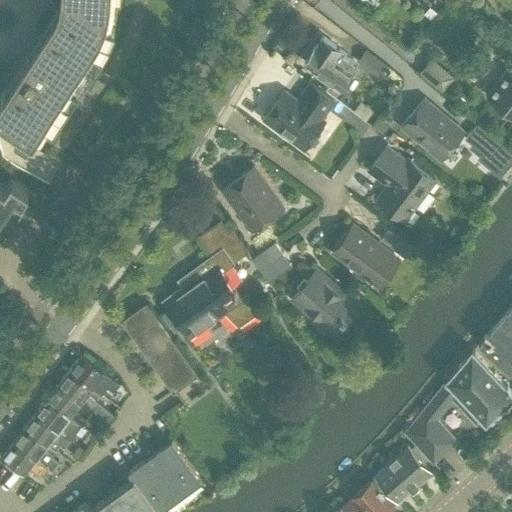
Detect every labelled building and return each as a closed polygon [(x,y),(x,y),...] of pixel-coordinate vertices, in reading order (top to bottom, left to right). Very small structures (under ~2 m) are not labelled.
[(0,117),(3,114),(8,118),(28,131),(34,136),(35,135),(43,140),(71,99),(79,86),(103,50),(105,47),(107,44),(109,40),(111,37),(113,33),(114,29),(116,26),(117,22),(118,18),(119,14),(120,10),(121,6),(121,2),(121,0),(61,0),(61,1),(61,3),(60,5),(59,7),(59,9),(58,11),(57,13),(55,16),(42,36),(16,75),(15,75),(15,74),(14,74),(13,74),(12,74),(11,74),(10,74),(10,75),(9,75),(8,75),(8,76),(7,76),(7,77),(6,78),(6,79),(6,80),(6,81),(6,82),(6,83),(7,84),(7,85),(8,85),(8,86),(0,97),(0,117)] [(354,59),(342,50),(322,36),(315,46),(304,62),(343,89),(359,68),(352,62),(354,59)] [(365,50),(358,61),(377,75),(384,64),(365,50)] [(455,77),(432,58),(419,73),(442,93),(455,77)] [(511,73),(505,68),(486,92),(497,101),(495,103),(496,108),(503,114),(508,114),(510,111),(511,112),(511,73)] [(321,118),(334,100),(310,82),(297,100),(284,91),(263,119),(292,140),(297,134),(309,143),(325,121),(321,118)] [(439,157),(462,130),(425,99),(402,126),(439,157)] [(478,122),(465,138),(483,153),(478,158),(500,176),(511,161),(511,150),(502,143),(478,122)] [(407,158),(405,160),(386,145),(368,169),(387,184),(377,198),(405,219),(435,179),(407,158)] [(252,232),(284,209),(256,169),(224,191),(252,232)] [(0,209),(8,198),(22,207),(33,190),(15,179),(9,188),(5,186),(0,182),(0,209)] [(211,268),(165,301),(191,337),(207,325),(225,312),(239,325),(258,311),(257,310),(259,309),(247,292),(242,296),(224,271),(249,254),(232,230),(229,232),(221,221),(197,238),(213,260),(208,263),(211,268)] [(372,282),(393,253),(353,223),(332,252),(356,270),(354,273),(364,280),(366,277),(372,282)] [(405,257),(413,246),(388,227),(379,238),(405,257)] [(261,270),(283,254),(275,242),(253,259),(261,270)] [(261,270),(269,281),(291,265),(283,254),(261,270)] [(330,331),(355,300),(316,268),(291,299),(317,320),(314,323),(323,330),(326,327),(330,331)] [(511,303),(479,343),(511,370),(511,303)] [(172,393),(195,377),(147,307),(124,322),(130,331),(172,393)] [(511,397),(511,390),(485,362),(474,349),(449,379),(459,390),(453,399),(459,405),(463,405),(468,410),(467,414),(476,424),(481,419),(483,421),(482,421),(483,422),(498,408),(499,409),(511,397)] [(82,355),(70,370),(93,387),(102,394),(107,386),(113,390),(119,383),(82,355)] [(88,393),(93,387),(70,370),(60,383),(94,410),(109,421),(115,413),(88,393)] [(457,441),(437,418),(453,399),(459,390),(449,379),(444,385),(445,386),(406,432),(430,458),(433,462),(457,441)] [(87,418),(94,410),(60,383),(48,398),(70,415),(75,409),(87,418)] [(48,398),(37,413),(70,438),(81,424),(70,416),(70,415),(48,398)] [(37,413),(26,427),(48,444),(55,450),(60,444),(64,447),(70,438),(37,413)] [(48,444),(26,427),(14,441),(47,467),(52,471),(59,462),(43,450),(48,444)] [(202,480),(171,438),(128,470),(132,477),(158,511),(159,511),(202,480)] [(41,475),(47,467),(14,441),(2,457),(24,474),(30,466),(41,475)] [(408,445),(376,474),(377,476),(378,476),(391,490),(390,491),(399,501),(433,471),(425,463),(430,458),(416,443),(411,448),(409,445),(408,445)] [(78,459),(86,449),(79,445),(72,454),(78,459)] [(386,495),(390,491),(391,490),(378,476),(377,476),(373,480),(372,479),(347,502),(356,511),(387,511),(395,505),(386,495)] [(158,511),(132,477),(91,507),(94,511),(159,511),(158,511)] [(94,511),(91,507),(86,500),(70,511),(94,511)] [(356,511),(347,502),(335,511),(356,511)]
